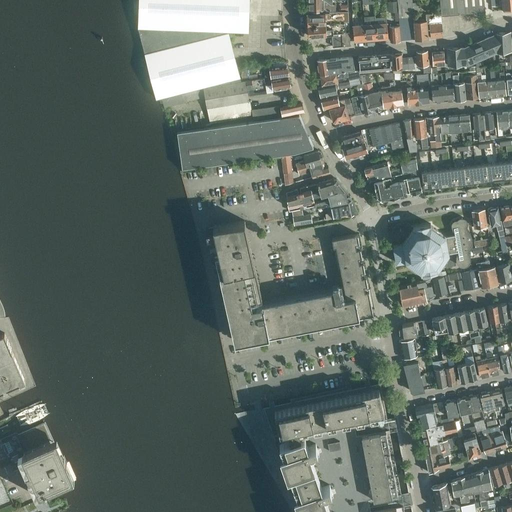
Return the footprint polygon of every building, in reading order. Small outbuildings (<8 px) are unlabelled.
[(162,96),(203,87),(240,77),(237,66),(228,31),(248,32),(249,14),(249,3),(249,0),(139,0),(139,28),(156,98),(162,96)] [(323,0),(310,0),(307,0),(307,10),(336,10),(336,5),(324,5),(323,0)] [(399,20),(400,25),(401,39),(415,37),(414,20),(413,12),(412,3),(412,0),(397,0),(398,1),(399,12),(399,20)] [(440,0),(441,13),(441,15),(485,12),(484,0),(440,0)] [(511,0),(501,0),(503,10),(511,9),(511,0)] [(398,1),(388,2),(389,12),(399,12),(398,1)] [(307,12),(308,24),(338,22),(349,21),(348,11),(338,11),(307,12)] [(443,37),(441,15),(441,13),(437,14),(438,23),(430,24),(431,38),(443,37)] [(383,23),(376,23),(377,39),(389,38),(387,18),(383,19),(383,23)] [(366,40),(365,24),(364,20),(353,21),(354,41),(366,40)] [(427,21),(424,21),(423,20),(414,20),(415,37),(415,39),(428,38),(427,21)] [(308,24),(309,36),(332,34),(339,33),(338,22),(308,24)] [(376,23),(365,24),(366,40),(377,39),(376,23)] [(401,41),(401,39),(400,25),(389,26),(391,42),(401,41)] [(351,45),(349,26),(345,27),(345,29),(342,29),(342,33),(339,33),(332,34),(333,46),(351,45)] [(496,33),(498,52),(511,51),(510,32),(496,33)] [(483,39),(490,54),(497,51),(497,52),(498,52),(496,33),(483,39)] [(490,54),(483,39),(469,45),(476,60),(490,54)] [(460,47),(461,65),(461,64),(468,64),(476,60),(469,45),(464,47),(460,47)] [(460,47),(447,48),(448,65),(461,65),(460,47)] [(425,72),(432,72),(432,69),(431,63),(429,63),(428,50),(416,51),(417,65),(425,64),(425,72)] [(432,52),(433,65),(445,64),(444,52),(444,51),(432,52)] [(401,53),(390,54),(391,67),(394,66),(403,66),(402,58),(401,53)] [(360,71),(394,68),(394,66),(391,67),(390,54),(358,56),(360,70),(360,71)] [(319,75),(320,75),(347,70),(353,69),(352,57),(317,60),(319,75)] [(264,80),(289,76),(287,65),(269,67),(270,74),(263,75),(264,77),(264,80)] [(477,77),(479,97),(488,96),(486,80),(482,80),(481,68),(475,68),(476,74),(476,77),(477,77)] [(353,69),(347,70),(348,74),(348,79),(361,77),(360,75),(360,71),(360,70),(353,69)] [(491,79),(486,80),(488,96),(497,95),(495,79),(494,69),(490,70),(491,79)] [(347,70),(320,75),(322,84),(338,81),(337,76),(348,74),(347,70)] [(373,110),(365,74),(360,75),(361,77),(365,94),(357,96),(359,103),(353,104),(356,114),(363,113),(373,111),(373,110)] [(367,74),(365,74),(373,110),(383,108),(379,90),(373,92),(371,82),(371,81),(369,74),(368,74),(367,74)] [(453,84),(455,100),(466,99),(464,82),(459,82),(458,74),(452,75),(453,78),(453,84)] [(478,97),(476,77),(476,74),(465,75),(467,98),(478,97)] [(500,78),(495,79),(497,95),(506,95),(504,74),(500,74),(500,78)] [(246,80),(249,95),(267,92),(265,85),(272,84),(273,89),(290,87),(289,76),(264,80),(264,77),(246,80)] [(206,97),(207,110),(209,122),(252,114),(249,95),(246,80),(241,81),(240,77),(203,87),(206,97)] [(390,82),(391,90),(394,106),(404,105),(401,89),(396,89),(394,81),(390,82)] [(319,87),(321,97),(338,93),(336,87),(343,86),(342,84),(344,84),(344,82),(319,87)] [(418,103),(417,88),(411,89),(411,83),(404,84),(405,90),(406,89),(407,102),(409,104),(418,103)] [(453,84),(442,85),(443,101),(455,100),(453,84)] [(443,101),(442,85),(431,86),(433,102),(443,101)] [(164,107),(206,97),(203,87),(162,96),(164,107)] [(428,87),(417,88),(418,103),(429,102),(428,87)] [(381,92),(383,108),(394,106),(391,90),(381,92)] [(324,109),(329,108),(345,104),(350,102),(350,98),(339,101),(338,95),(322,99),(324,109)] [(301,102),(280,107),(282,116),(303,112),(304,112),(304,111),(303,111),(301,103),(302,103),(302,102),(301,102)] [(345,104),(329,108),(333,121),(335,122),(351,117),(348,107),(346,108),(345,104)] [(179,115),(180,119),(181,124),(182,129),(210,124),(209,122),(207,110),(179,115)] [(509,127),(507,110),(496,111),(498,128),(497,128),(498,135),(502,135),(502,128),(509,127)] [(492,111),(482,112),(485,137),(496,136),(496,133),(490,134),(490,133),(489,133),(488,128),(494,127),(492,111)] [(485,137),(482,112),(473,113),(474,129),(480,129),(480,137),(485,137)] [(280,117),(254,121),(177,131),(181,158),(182,164),(182,168),(294,153),(314,147),(299,114),(280,117)] [(469,114),(459,115),(460,131),(471,130),(469,114)] [(459,115),(449,116),(450,132),(460,131),(459,115)] [(441,146),(438,117),(438,116),(428,117),(429,134),(436,133),(437,146),(441,146)] [(449,116),(438,117),(441,146),(445,145),(444,132),(450,132),(449,116)] [(413,119),(415,137),(421,136),(422,145),(427,144),(425,118),(413,119)] [(181,124),(180,119),(170,121),(172,131),(182,129),(181,124)] [(403,120),(406,137),(410,150),(417,149),(416,140),(413,141),(411,119),(403,120)] [(373,147),(392,142),(394,148),(406,146),(400,121),(369,128),(373,147)] [(343,147),(346,156),(367,150),(361,131),(341,137),(344,147),(343,147)] [(296,163),(298,168),(324,161),(321,151),(318,150),(304,154),(306,160),(296,163)] [(282,155),(284,173),(288,173),(292,172),(290,154),(282,155)] [(390,176),(374,181),(375,189),(376,189),(377,196),(382,199),(394,196),(407,194),(407,193),(410,192),(410,193),(422,191),(419,175),(417,169),(418,169),(416,159),(400,162),(403,174),(394,175),(391,176),(390,176)] [(324,161),(298,168),(300,174),(311,170),(313,177),(329,172),(327,164),(325,165),(324,161)] [(371,182),(374,181),(390,176),(391,176),(387,161),(365,168),(365,169),(364,171),(364,173),(367,174),(368,180),(371,182)] [(508,161),(497,162),(499,180),(510,178),(508,161)] [(497,162),(486,164),(488,181),(499,180),(497,162)] [(486,164),(475,165),(477,182),(488,181),(486,164)] [(475,165),(464,166),(466,184),(477,182),(475,165)] [(464,166),(453,168),(456,185),(466,184),(464,166)] [(453,168),(443,169),(445,186),(456,185),(453,168)] [(443,169),(432,170),(434,188),(445,186),(443,169)] [(432,170),(421,172),(423,189),(434,188),(432,170)] [(288,173),(284,173),(285,185),(293,184),(292,172),(288,173)] [(316,206),(327,204),(352,198),(337,178),(334,178),(310,185),(315,201),(316,206)] [(288,207),(315,201),(310,185),(286,192),(288,207)] [(352,198),(327,204),(328,212),(326,213),(326,216),(324,217),(325,219),(357,212),(358,212),(353,199),(352,199),(352,198)] [(504,224),(511,222),(511,212),(511,205),(500,206),(504,224)] [(497,225),(499,236),(502,251),(507,250),(498,206),(494,207),(491,207),(488,209),(492,226),(497,225)] [(486,220),(484,208),(472,210),(475,227),(482,226),(483,228),(488,227),(487,220),(486,220)] [(293,217),(294,224),(312,221),(311,214),(293,217)] [(403,244),(406,261),(408,262),(411,264),(416,268),(420,270),(419,270),(421,271),(421,273),(423,273),(423,272),(427,272),(429,272),(429,271),(432,271),(434,271),(434,270),(437,270),(438,270),(439,270),(439,268),(440,267),(440,266),(442,263),(443,262),(445,259),(446,258),(448,254),(448,255),(449,253),(450,253),(459,251),(459,255),(457,255),(457,256),(456,259),(457,261),(458,263),(459,265),(462,266),(464,266),(466,266),(467,265),(469,264),(470,262),(470,260),(471,258),(470,256),(469,254),(469,253),(469,250),(469,249),(471,248),(472,245),(472,238),(471,234),(467,228),(467,227),(468,223),(468,221),(467,219),(465,218),(464,217),(461,217),(458,218),(457,220),(455,220),(453,221),(452,223),(452,226),(453,229),(455,232),(455,234),(446,236),(446,235),(444,234),(444,235),(441,232),(435,228),(432,226),(431,225),(431,223),(429,224),(425,225),(425,224),(418,226),(415,227),(415,226),(413,227),(413,228),(403,243),(403,244)] [(332,238),(334,246),(336,246),(344,287),(339,288),(338,285),(333,286),(333,289),(262,303),(261,298),(262,298),(252,254),(250,245),(245,220),(213,225),(219,252),(221,252),(223,261),(221,261),(238,336),(369,311),(364,285),(368,284),(366,276),(362,276),(361,271),(365,270),(363,262),(360,262),(359,257),(362,256),(361,248),(357,248),(356,243),(359,242),(358,233),(354,234),(332,238)] [(478,252),(485,251),(483,244),(492,242),(491,237),(475,239),(478,252)] [(405,261),(406,261),(403,244),(402,244),(394,246),(394,245),(393,245),(393,247),(394,246),(395,251),(394,251),(395,256),(396,256),(397,261),(396,261),(396,262),(397,262),(405,260),(405,261)] [(489,260),(485,261),(490,285),(493,284),(494,285),(497,284),(497,283),(498,283),(495,265),(490,266),(489,260)] [(477,269),(481,286),(482,286),(484,287),(486,286),(487,285),(490,285),(485,261),(476,263),(477,269)] [(508,264),(497,266),(500,282),(501,281),(503,282),(506,282),(507,280),(511,279),(508,264)] [(462,272),(465,289),(465,290),(481,286),(477,269),(462,272)] [(442,277),(432,279),(436,296),(447,293),(444,276),(442,277)] [(418,282),(399,286),(401,296),(433,289),(432,284),(424,286),(423,281),(418,282)] [(433,289),(401,296),(403,307),(427,301),(426,296),(434,294),(433,289)] [(507,303),(497,304),(502,332),(506,331),(504,320),(510,319),(507,303)] [(502,332),(497,304),(487,306),(490,323),(495,322),(498,336),(502,335),(502,332)] [(484,307),(474,309),(478,325),(488,323),(484,307)] [(474,309),(464,311),(468,327),(478,325),(474,309)] [(464,311),(455,313),(458,329),(468,327),(464,311)] [(455,313),(445,315),(448,331),(458,329),(455,313)] [(448,331),(445,315),(432,318),(435,333),(448,330),(448,331)] [(415,329),(414,324),(414,322),(402,324),(402,325),(403,325),(403,327),(399,327),(399,334),(401,334),(401,336),(399,336),(418,334),(417,329),(415,329)] [(0,391),(4,390),(8,388),(25,381),(14,356),(12,351),(5,333),(1,334),(0,334),(0,391)] [(399,341),(401,349),(416,347),(415,338),(399,341)] [(511,369),(511,366),(509,352),(504,353),(502,345),(499,346),(500,354),(504,371),(511,369)] [(416,347),(401,349),(402,358),(418,355),(416,347)] [(18,357),(28,380),(34,377),(24,354),(18,357)] [(490,374),(486,358),(481,360),(480,355),(475,356),(479,377),(490,374)] [(498,356),(486,358),(490,374),(500,372),(498,356)] [(445,359),(442,360),(447,384),(457,382),(453,365),(447,366),(445,359)] [(447,384),(442,360),(438,361),(439,368),(433,369),(437,387),(447,384)] [(474,361),(465,363),(469,379),(478,377),(474,361)] [(405,364),(408,377),(419,375),(419,362),(405,364)] [(469,379),(465,363),(457,365),(460,381),(469,379)] [(419,375),(408,377),(411,391),(414,392),(424,390),(419,375)] [(387,420),(380,384),(264,408),(299,511),(404,511),(403,507),(401,495),(389,431),(387,420)] [(495,390),(491,392),(495,410),(500,409),(499,405),(505,403),(501,389),(500,389),(499,388),(495,389),(495,390)] [(495,410),(491,392),(486,393),(485,391),(481,392),(481,394),(480,394),(483,408),(489,407),(490,411),(495,410)] [(469,397),(468,397),(471,411),(482,409),(478,394),(473,395),(472,394),(469,395),(469,397)] [(471,411),(468,397),(467,397),(465,396),(462,396),(462,398),(457,399),(460,414),(471,411)] [(459,414),(455,400),(451,401),(449,399),(447,400),(446,402),(445,402),(448,417),(459,414)] [(418,417),(435,413),(439,412),(436,402),(417,407),(416,409),(418,417)] [(418,417),(420,427),(438,422),(438,424),(442,423),(440,416),(436,417),(435,413),(418,417)] [(482,430),(487,429),(483,419),(474,422),(477,432),(482,430)] [(424,444),(443,441),(441,434),(457,431),(455,420),(442,423),(438,424),(438,422),(420,427),(421,428),(420,428),(424,444)] [(499,425),(489,428),(496,449),(507,446),(502,430),(500,431),(499,425)] [(487,429),(482,430),(484,436),(480,438),(485,453),(496,449),(489,428),(487,429)] [(463,438),(469,457),(481,453),(476,435),(463,438)] [(443,441),(423,445),(427,463),(435,461),(434,459),(447,455),(446,450),(449,449),(450,449),(455,448),(453,438),(443,441)] [(40,494),(74,479),(64,457),(65,456),(57,439),(53,440),(22,454),(18,456),(22,465),(26,473),(27,473),(29,478),(28,478),(36,496),(40,494)] [(1,440),(0,440),(0,457),(7,454),(6,453),(9,452),(5,443),(3,444),(1,440)] [(449,455),(447,455),(434,459),(435,461),(427,463),(428,472),(451,466),(449,455)] [(506,463),(498,466),(503,482),(511,480),(506,463)] [(503,482),(498,466),(489,468),(494,485),(503,482)] [(488,468),(479,471),(484,499),(489,498),(487,490),(492,489),(488,468)] [(479,471),(470,474),(473,492),(479,491),(480,499),(484,499),(479,471)] [(470,474),(461,477),(465,501),(469,501),(468,493),(473,492),(470,474)] [(465,501),(461,477),(451,480),(454,496),(460,494),(461,502),(465,501)] [(451,504),(450,498),(447,482),(432,486),(431,488),(435,507),(451,504)] [(435,510),(435,511),(456,511),(462,511),(461,505),(456,503),(451,504),(452,507),(435,510)]
